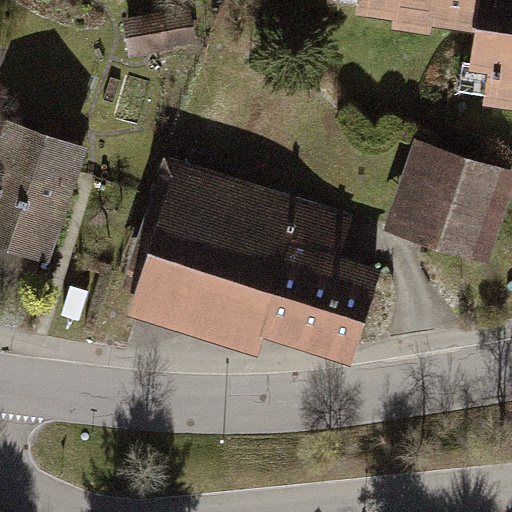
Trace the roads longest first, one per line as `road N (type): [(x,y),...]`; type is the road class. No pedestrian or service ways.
road 1 (residential): [(0,391),(210,408),(511,375)]
road 2 (residential): [(511,484),(249,511)]
